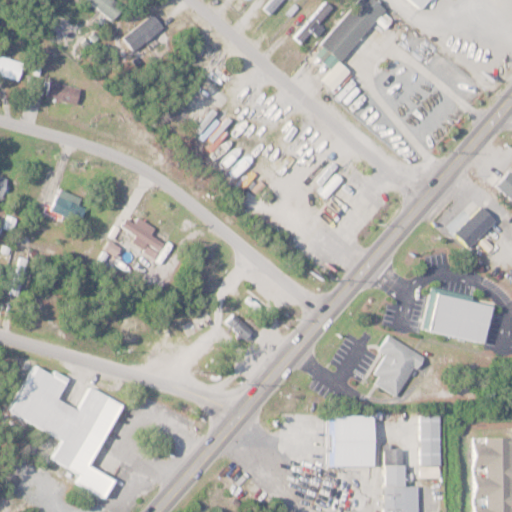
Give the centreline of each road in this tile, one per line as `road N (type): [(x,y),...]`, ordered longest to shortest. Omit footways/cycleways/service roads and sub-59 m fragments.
road 1 (secondary): [(153,511),(511,95)]
road 2 (residential): [(324,311),(161,180),(113,154),(0,120)]
road 3 (residential): [(192,0),(422,198)]
road 4 (residential): [(0,339),(240,411)]
